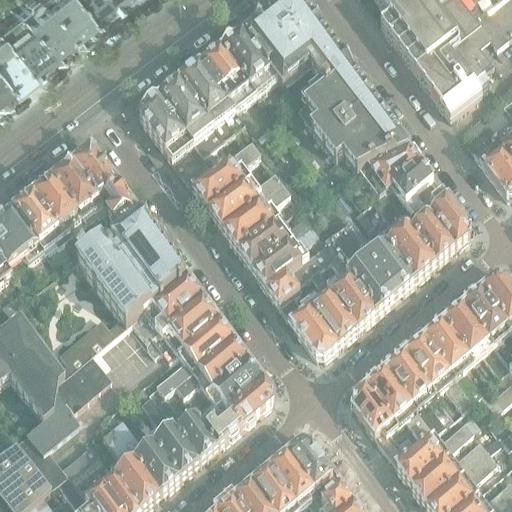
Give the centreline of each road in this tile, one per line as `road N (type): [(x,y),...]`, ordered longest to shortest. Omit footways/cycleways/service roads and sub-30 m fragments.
road 1 (residential): [(315,408),(92,114)]
road 2 (residential): [(504,244),(325,0)]
road 3 (residential): [(504,244),(315,408)]
road 4 (tertiary): [(186,0),(0,141)]
road 5 (tertiary): [(92,114),(241,0)]
road 6 (residential): [(315,408),(192,511)]
road 7 (residential): [(315,408),(390,511)]
